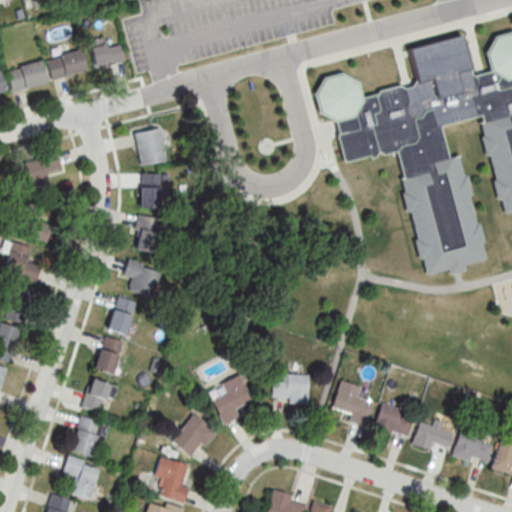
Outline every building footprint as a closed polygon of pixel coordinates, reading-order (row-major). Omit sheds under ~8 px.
[(407,48),(460,35),(471,77),(490,72),(486,52),(495,37),(511,32),(511,214),(505,216),(489,157),(486,158),(481,138),(484,137),(480,124),(483,123),(481,115),(440,127),(448,160),(458,157),(464,178),(467,177),(472,197),(469,198),(476,225),(479,224),(484,244),(481,245),(486,261),(465,267),(466,272),(450,276),(449,271),(427,277),(422,261),(419,262),(414,242),(417,241),(410,214),(406,215),(400,194),(404,193),(401,180),(403,179),(396,152),(343,163),(334,124),(320,114),(313,96),(323,79),(340,75),(357,85),(361,100),(377,96),(380,91),(399,86),(404,89),(411,87),(415,81),(407,48)] [(105,47),(103,39),(90,42),(95,67),(123,62),(119,44),(105,47)] [(46,59),(52,80),(87,70),(81,49),(46,59)] [(46,82),(41,61),(6,70),(12,91),(46,82)] [(139,166),(166,161),(160,128),(133,132),(139,166)] [(30,192),(50,189),(47,172),(60,170),(57,153),(24,158),(30,192)] [(158,208),(158,173),(139,173),(139,208),(158,208)] [(22,201),(14,235),(46,243),(51,225),(38,222),(42,206),(22,201)] [(158,217),(135,216),(134,251),(156,252),(158,217)] [(27,263),(31,247),(11,242),(4,274),(35,281),(39,265),(27,263)] [(151,297),(160,270),(127,260),(122,275),(131,278),(127,289),(151,297)] [(3,318),(24,323),(33,289),(13,283),(3,318)] [(106,328),(125,335),(136,302),(117,296),(106,328)] [(0,359),(10,362),(17,327),(0,323),(0,359)] [(93,368),(112,374),(122,342),(104,336),(93,368)] [(307,374),(271,372),(270,400),(306,401),(307,374)] [(221,423),(237,415),(233,408),(251,399),(238,374),(220,382),(225,393),(210,400),(221,423)] [(110,400),(114,384),(89,378),(82,406),(100,411),(103,398),(110,400)] [(347,421),(365,425),(371,400),(356,396),(359,385),(338,380),(331,408),(349,413),(347,421)] [(411,409),(377,406),(374,432),(408,435),(411,409)] [(203,445),(215,431),(193,413),(171,440),(189,455),(200,442),(203,445)] [(91,456),(101,421),(79,415),(69,450),(91,456)] [(442,422),(432,419),(430,424),(417,421),(411,444),(428,449),(430,442),(447,447),(451,431),(440,428),(442,422)] [(491,446),(478,440),(480,436),(462,427),(450,451),(482,466),(491,446)] [(511,445),(499,441),(490,468),(507,474),(510,466),(511,466),(511,445)] [(100,465),(66,456),(61,472),(74,476),(70,493),(90,498),(100,465)] [(183,502),(187,485),(182,484),(187,464),(159,457),(154,476),(163,478),(158,496),(183,502)] [(291,494),(272,489),(266,511),(302,511),(304,504),(290,501),(291,494)] [(66,511),(68,497),(48,494),(44,511),(66,511)] [(179,511),(181,509),(149,499),(144,511),(179,511)] [(331,505),(312,500),(309,511),(334,511),(330,511),(331,505)]
